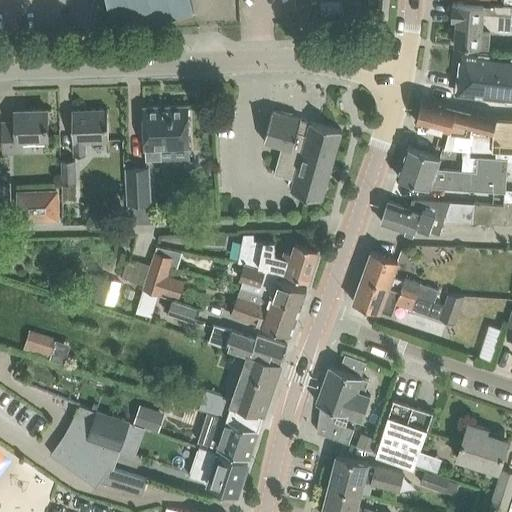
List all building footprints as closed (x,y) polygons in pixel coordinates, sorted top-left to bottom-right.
[(108,0),(113,27),(194,12),(191,0),(108,0)] [(490,46),(491,31),(511,32),(511,4),(491,3),(491,2),(466,1),(466,2),(458,1),(458,3),(453,2),(452,18),(457,18),(455,43),(490,46)] [(316,3),(317,19),(340,18),(340,2),(316,3)] [(457,93),(476,96),(511,99),(511,57),(462,51),(457,93)] [(423,96),(416,121),(450,130),(445,148),(468,149),(492,150),(508,151),(511,150),(511,118),(498,117),(498,116),(442,101),(423,96)] [(188,105),(144,107),(146,160),(162,159),(162,148),(189,147),(188,105)] [(16,121),(3,122),(4,151),(22,151),(22,139),(49,138),(48,108),(15,109),(16,121)] [(108,108),(72,110),(74,155),(86,155),(85,141),(109,141),(108,108)] [(295,178),(291,190),(322,199),(342,130),(273,110),(264,141),(282,146),(274,173),(295,178)] [(477,155),(476,170),(438,166),(441,156),(408,145),(398,176),(430,187),(505,190),(507,160),(507,157),(477,155)] [(76,159),(62,159),(63,199),(76,199),(75,183),(76,183),(76,159)] [(149,168),(127,169),(128,203),(130,223),(151,222),(151,202),(149,168)] [(11,183),(0,183),(0,215),(10,216),(11,183)] [(57,191),(20,192),(20,219),(57,218),(57,191)] [(389,200),(382,222),(401,228),(415,233),(418,226),(440,234),(445,220),(472,220),(473,202),(451,201),(413,198),(410,207),(408,206),(389,200)] [(473,202),(472,220),(511,222),(511,201),(504,201),(504,202),(504,205),(475,202),(473,202)] [(254,233),(244,234),(239,262),(279,269),(291,273),(310,279),(319,248),(296,241),(293,251),(285,248),(283,255),(275,253),(275,240),(254,240),(254,233)] [(155,249),(152,260),(165,264),(165,263),(166,263),(170,254),(155,249)] [(404,280),(393,276),(398,260),(371,250),(362,276),(417,295),(434,300),(438,288),(421,282),(405,277),(404,280)] [(143,289),(158,294),(161,295),(162,292),(179,298),(185,280),(168,275),(169,271),(163,269),(165,264),(152,260),(150,265),(144,284),(143,289)] [(121,277),(144,284),(150,265),(137,261),(136,264),(126,261),(121,277)] [(239,278),(242,279),(240,287),(270,296),(301,307),(307,288),(277,278),(279,273),(265,269),(264,271),(244,264),(239,278)] [(114,304),(120,282),(90,273),(83,296),(103,302),(104,301),(114,304)] [(359,284),(353,301),(380,311),(391,315),(396,302),(430,314),(434,301),(434,300),(417,295),(362,276),(359,284)] [(240,287),(236,296),(231,313),(291,334),(301,307),(270,296),(240,287)] [(136,311),(151,316),(158,294),(143,289),(136,311)] [(448,294),(440,318),(455,323),(462,304),(465,295),(448,294)] [(200,307),(172,297),(167,311),(195,322),(200,307)] [(486,323),(480,356),(490,358),(497,326),(486,323)] [(57,337),(29,327),(23,350),(50,359),(57,337)] [(216,344),(247,354),(281,364),(288,345),(256,334),(255,339),(221,327),(218,338),(216,344)] [(247,354),(237,386),(270,398),(281,364),(247,354)] [(349,442),(354,427),(335,420),(339,410),(362,418),(370,395),(364,393),(369,380),(362,377),(363,376),(331,364),(317,402),(321,404),(316,431),(349,442)] [(226,418),(259,428),(270,398),(237,386),(234,395),(206,387),(199,408),(208,411),(208,412),(226,418)] [(394,399),(376,452),(416,466),(420,452),(427,430),(434,411),(418,406),(411,427),(403,424),(409,404),(394,399)] [(96,485),(100,479),(110,467),(115,469),(120,449),(130,422),(80,404),(64,435),(51,454),(96,485)] [(142,404),(136,421),(157,428),(163,411),(142,404)] [(226,418),(208,412),(198,441),(217,447),(249,458),(259,428),(226,418)] [(488,429),(469,423),(458,456),(499,469),(509,440),(487,432),(488,429)] [(378,438),(362,432),(357,445),(373,450),(378,438)] [(0,483),(1,484),(19,453),(0,441),(0,483)] [(191,478),(219,487),(239,492),(248,463),(218,454),(200,447),(191,478)] [(420,452),(416,466),(436,473),(440,459),(420,452)] [(336,453),(329,484),(361,492),(364,478),(371,479),(371,481),(399,488),(403,469),(374,463),(374,464),(367,462),(368,461),(336,453)] [(143,493),(147,479),(115,469),(110,467),(100,479),(143,493)] [(458,480),(424,469),(420,481),(454,493),(458,480)] [(489,511),(505,511),(506,508),(511,491),(511,472),(504,470),(489,511)] [(366,507),(358,505),(361,492),(329,484),(322,511),(393,511),(366,505),(366,507)]
